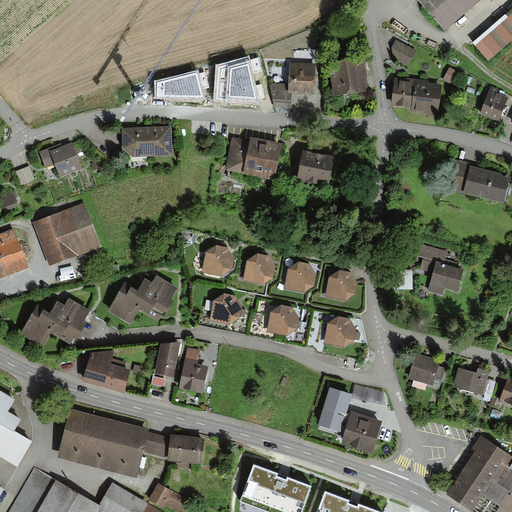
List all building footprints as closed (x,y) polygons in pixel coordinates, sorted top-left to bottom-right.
[(418,0),(446,31),(480,0),(418,0)] [(511,11),(475,46),(487,60),(511,38),(511,11)] [(387,56),(409,67),(417,52),(395,41),(387,56)] [(329,64),(335,97),(368,91),(366,80),(368,79),(365,58),(329,64)] [(248,59),(219,67),(217,98),(256,99),(248,59)] [(315,78),(315,65),(290,65),(289,84),(289,94),(292,94),(314,95),(315,78)] [(459,74),(449,69),(443,81),(453,86),(459,74)] [(197,73),(158,83),(158,96),(203,97),(197,73)] [(396,80),(392,107),(411,109),(411,112),(428,114),(428,115),(437,116),(441,88),(428,86),(428,84),(396,80)] [(270,83),(274,108),(291,109),(292,94),(289,94),(289,84),(270,83)] [(480,115),(499,123),(503,112),(508,99),(497,94),(499,90),(491,87),(480,115)] [(123,129),(124,150),(133,157),(172,156),(171,127),(123,129)] [(226,171),(274,182),(282,145),(251,138),(249,144),(232,140),(226,171)] [(60,178),(83,169),(73,143),(60,148),(50,152),(49,149),(40,153),(46,169),(55,165),(60,178)] [(303,153),(297,182),(330,188),(335,159),(318,156),(303,153)] [(457,162),(450,189),(464,193),(464,195),(503,205),(510,180),(500,177),(500,175),(479,170),(471,167),(471,165),(457,162)] [(16,172),(22,185),(34,180),(29,167),(16,172)] [(12,191),(0,195),(0,202),(2,209),(17,203),(12,191)] [(34,223),(52,269),(102,249),(84,204),(34,223)] [(0,279),(29,269),(14,230),(0,235),(0,279)] [(443,296),(445,290),(457,293),(463,272),(442,266),(447,253),(421,245),(417,257),(422,259),(419,270),(433,274),(428,292),(443,296)] [(205,254),(202,273),(222,278),(232,271),(234,260),(227,249),(216,247),(205,254)] [(247,262),(243,281),(263,286),(273,280),(276,268),(269,257),(258,255),(247,262)] [(288,270),(285,289),(304,295),(314,288),(316,276),(309,265),(299,263),(288,270)] [(329,279),(325,297),(345,302),(356,295),(358,284),(351,273),(339,271),(329,279)] [(412,271),(389,272),(390,291),(413,290),(412,271)] [(158,277),(154,285),(146,280),(140,291),(138,293),(126,286),(110,313),(131,325),(139,310),(159,322),(164,314),(168,316),(176,303),(173,301),(179,290),(158,277)] [(213,303),(210,322),(230,326),(240,319),(242,307),(235,298),(225,295),(213,303)] [(70,300),(65,309),(57,304),(52,313),(50,316),(37,308),(21,335),(43,348),(51,334),(72,346),(76,340),(78,341),(87,326),(84,325),(91,313),(70,300)] [(271,314),(267,332),(287,337),(298,331),(300,319),(293,309),(282,307),(271,314)] [(328,326),(325,344),(344,349),(354,342),(356,331),(349,320),(338,319),(328,326)] [(161,346),(154,375),(174,379),(181,343),(161,346)] [(179,389),(203,394),(208,368),(198,366),(200,352),(187,348),(179,389)] [(92,355),(83,383),(124,394),(130,371),(113,366),(110,366),(114,352),(92,355)] [(417,355),(410,380),(432,386),(435,379),(442,381),(445,370),(437,368),(439,361),(427,358),(417,355)] [(143,368),(135,366),(133,373),(141,375),(143,368)] [(458,369),(453,387),(483,397),(484,394),(488,381),(490,372),(479,369),(477,374),(458,369)] [(166,380),(153,377),(152,384),(164,387),(166,380)] [(511,379),(509,378),(499,403),(511,407),(511,379)] [(496,384),(488,381),(484,394),(492,397),(496,384)] [(352,395),(329,388),(319,424),(341,431),(346,415),(352,395)] [(13,401),(0,393),(0,459),(15,468),(30,444),(12,433),(19,421),(6,414),(13,401)] [(70,409),(57,456),(136,478),(143,454),(147,434),(148,430),(70,409)] [(493,410),(491,417),(499,420),(501,413),(493,410)] [(352,414),(341,447),(373,457),(383,423),(352,414)] [(143,454),(168,459),(167,463),(202,466),(203,440),(192,439),(170,438),(170,439),(147,434),(143,454)] [(482,441),(446,496),(470,511),(471,511),(482,497),(499,508),(497,511),(511,511),(511,471),(505,467),(511,459),(482,441)] [(279,475),(254,466),(238,511),(241,511),(301,511),(311,486),(279,475)] [(166,511),(164,511),(148,502),(112,481),(99,504),(35,467),(8,511),(166,511)] [(168,504),(181,511),(184,511),(190,501),(173,492),(158,484),(148,502),(164,511),(168,504)] [(382,511),(358,503),(326,491),(318,511),(382,511)]
